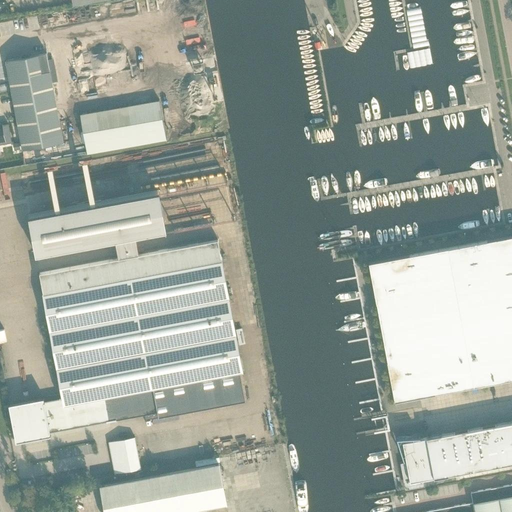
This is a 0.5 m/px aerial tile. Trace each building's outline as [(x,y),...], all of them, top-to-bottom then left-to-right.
[(6,61),(23,150),(63,142),(46,53),(6,61)] [(159,99),(80,114),(88,154),(166,139),(159,99)] [(0,144),(11,143),(8,124),(0,125),(0,144)] [(19,142),(12,144),(14,152),(21,151),(19,142)] [(120,257),(138,254),(135,238),(165,232),(157,190),(29,214),(37,257),(117,242),(120,257)] [(511,235),(487,240),(409,255),(369,262),(376,303),(387,361),(395,401),(435,394),(435,393),(511,378),(511,235)] [(44,397),(9,403),(9,407),(11,406),(17,439),(15,439),(16,442),(51,435),(50,432),(144,414),(145,419),(158,417),(245,401),(239,371),(242,370),(217,239),(138,254),(120,257),(40,272),(63,397),(60,397),(60,398),(44,401),(44,397)] [(511,421),(441,435),(426,437),(426,438),(403,442),(410,482),(434,478),(448,475),(511,463),(511,421)] [(108,442),(114,473),(141,468),(135,437),(108,442)] [(181,511),(226,504),(219,464),(100,486),(105,511),(181,511)] [(511,511),(511,484),(470,492),(472,503),(421,511),(511,511)]
